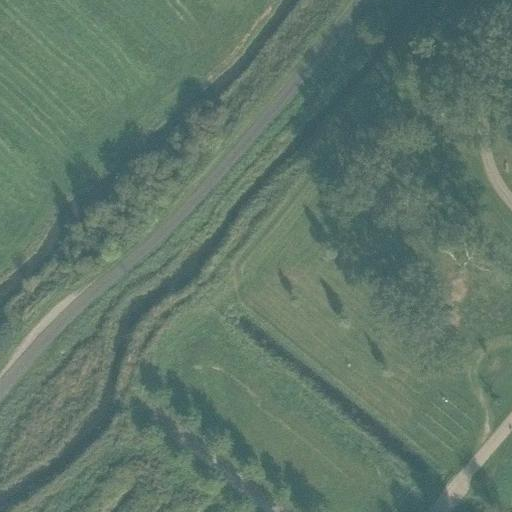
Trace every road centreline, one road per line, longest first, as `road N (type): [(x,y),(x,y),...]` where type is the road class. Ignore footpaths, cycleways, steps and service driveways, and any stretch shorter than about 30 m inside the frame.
road 1 (unclassified): [(360,0),(201,191),(49,334),(0,394)]
road 2 (track): [(363,511),(369,504),(187,363),(84,480),(125,511)]
road 3 (track): [(265,511),(143,406)]
